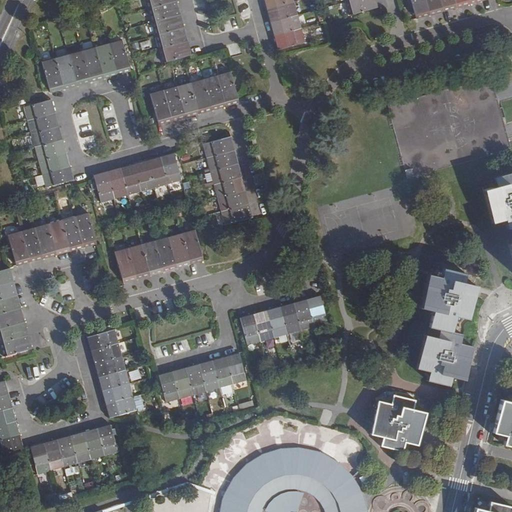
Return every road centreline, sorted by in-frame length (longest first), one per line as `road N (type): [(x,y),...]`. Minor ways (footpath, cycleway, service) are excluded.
road 1 (residential): [(452,511),(491,348),(511,325)]
road 2 (residential): [(312,117),(284,228),(231,278)]
road 3 (residential): [(133,151),(91,164),(76,159),(64,104),(104,87),(118,94)]
road 4 (residential): [(65,367),(89,376),(94,416),(39,432),(25,424),(20,409),(27,396)]
road 5 (residential): [(53,324),(29,304),(23,283),(30,268),(58,260),(72,267),(87,314)]
road 6 (residential): [(213,284),(87,314)]
